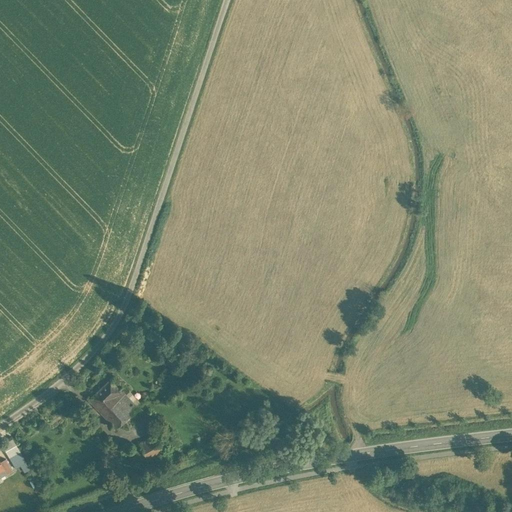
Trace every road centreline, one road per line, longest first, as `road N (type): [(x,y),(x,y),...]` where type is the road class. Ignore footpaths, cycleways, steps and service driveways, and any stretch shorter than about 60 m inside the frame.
road 1 (unclassified): [(0,424),(60,385),(111,332),(227,0)]
road 2 (secondary): [(121,511),(255,473),(511,434)]
